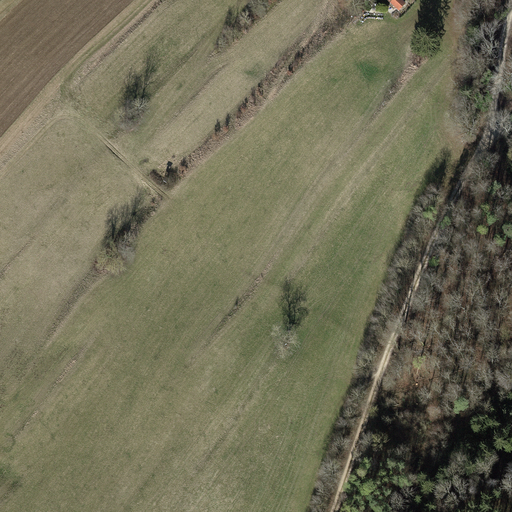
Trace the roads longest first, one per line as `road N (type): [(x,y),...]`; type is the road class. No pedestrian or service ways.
road 1 (track): [(506,0),(472,172),(331,511)]
road 2 (track): [(511,112),(485,119),(511,256)]
